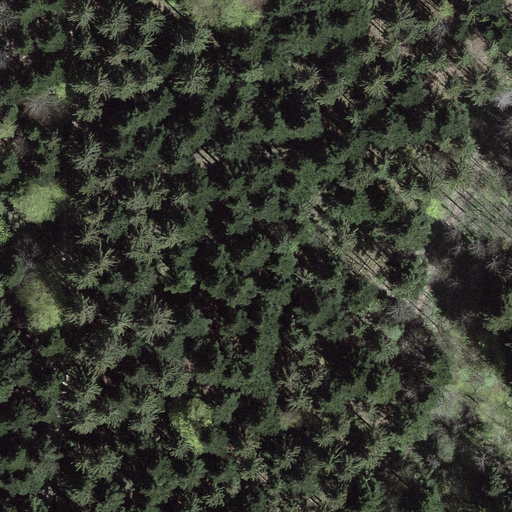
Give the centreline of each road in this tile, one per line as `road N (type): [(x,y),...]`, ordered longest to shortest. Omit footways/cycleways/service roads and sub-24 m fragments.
road 1 (track): [(38,511),(61,368),(71,0)]
road 2 (track): [(511,113),(426,279),(404,347),(379,511)]
